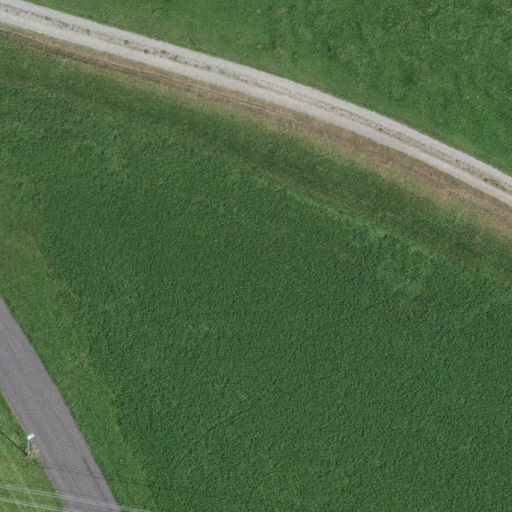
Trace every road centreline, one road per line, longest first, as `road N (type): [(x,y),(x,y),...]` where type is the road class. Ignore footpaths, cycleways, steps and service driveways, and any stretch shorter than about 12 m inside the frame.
road 1 (track): [(511,192),(373,121),(0,1)]
road 2 (residential): [(0,348),(100,511)]
